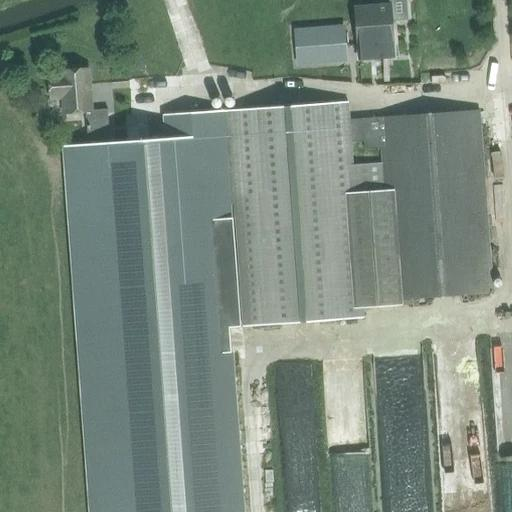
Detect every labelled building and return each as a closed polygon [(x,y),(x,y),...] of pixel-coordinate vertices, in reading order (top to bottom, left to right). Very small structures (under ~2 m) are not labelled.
[(390,5),(355,8),(359,63),(401,60),(399,31),(392,32),(390,5)] [(88,138),(109,136),(107,108),(92,110),(89,68),(61,70),(61,74),(49,75),(51,98),(63,97),(64,112),(86,111),(88,138)] [(241,327),(363,318),(362,307),(393,305),(392,300),(493,295),(482,114),(379,118),(348,121),(346,102),(225,111),(241,327)] [(239,327),(224,111),(163,115),(165,139),(66,145),(91,511),(239,511),(227,328),(239,327)] [(480,324),(433,327),(440,448),(487,445),(480,324)] [(486,446),(441,449),(444,508),(489,506),(486,446)] [(388,452),(396,511),(416,511),(431,510),(421,448),(388,452)]
